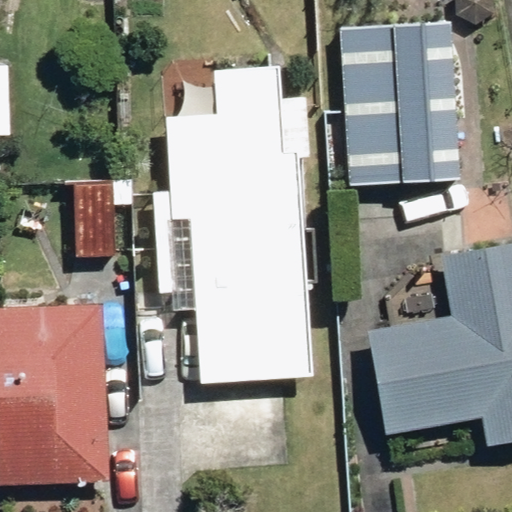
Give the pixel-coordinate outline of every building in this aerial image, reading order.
[(340,33),(340,193),(454,194),(454,34),(340,33)] [(0,132),(10,132),(9,53),(0,52),(0,132)] [(314,307),(310,185),(307,94),(286,95),(286,70),(223,72),(223,62),(170,64),(174,189),(165,189),(169,312),(207,311),(209,377),(316,373),(314,307)] [(116,260),(117,206),(135,206),(136,184),(117,183),(78,183),(76,259),(116,260)] [(395,435),(489,419),(494,446),(511,443),(511,241),(447,253),(457,315),(377,329),(395,435)] [(0,483),(117,481),(113,301),(0,302),(0,483)]
